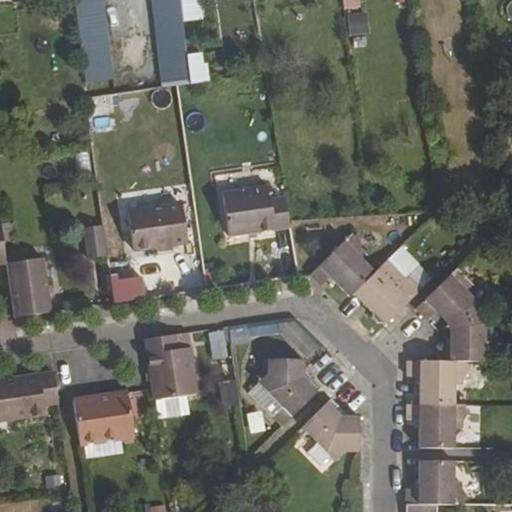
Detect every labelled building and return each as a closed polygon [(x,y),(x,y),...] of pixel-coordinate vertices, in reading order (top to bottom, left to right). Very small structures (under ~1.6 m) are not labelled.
[(96,0),(69,0),(75,45),(102,43),(96,0)] [(146,0),(150,35),(180,33),(179,24),(177,3),(176,0),(146,0)] [(360,0),(341,0),(343,10),(361,8),(360,0)] [(198,1),(177,3),(179,24),(200,22),(198,1)] [(365,13),(346,15),(348,35),(367,33),(365,13)] [(185,57),(190,84),(210,81),(205,54),(185,57)] [(436,112),(426,113),(429,132),(438,131),(436,112)] [(267,187),(221,194),(229,237),(290,228),(285,198),(270,200),(267,187)] [(181,205),(127,213),(132,251),(171,245),(170,240),(185,238),(181,205)] [(86,252),(106,249),(102,219),(82,223),(86,252)] [(352,237),(350,235),(309,275),(320,286),(329,277),(349,297),(352,294),(374,273),(359,258),(364,252),(360,248),(357,235),(352,237)] [(42,258),(5,264),(10,293),(13,318),(50,313),(42,258)] [(381,324),(384,326),(417,293),(414,290),(418,287),(407,276),(404,280),(386,261),(374,273),(352,294),(371,313),(371,318),(377,324),(381,324)] [(472,285),(456,268),(415,309),(426,321),(435,312),(446,322),(447,327),(448,327),(480,313),(477,307),(478,306),(465,292),(472,285)] [(141,277),(111,278),(111,298),(142,297),(141,277)] [(437,346),(436,362),(464,362),(494,363),(494,340),(484,340),(484,320),(482,320),(480,313),(448,327),(449,331),(449,346),(437,346)] [(299,322),(288,332),(314,359),(325,349),(299,322)] [(208,330),(212,356),(227,353),(224,328),(208,330)] [(174,335),(144,340),(153,400),(196,394),(189,348),(187,333),(174,335)] [(319,389),(308,378),(302,371),(302,360),(267,360),(267,374),(258,383),(281,407),(272,416),(281,426),(291,417),(319,389)] [(464,362),(436,362),(407,362),(406,377),(419,377),(419,405),(454,405),(454,385),(461,385),(461,378),(469,367),(464,365),(464,362)] [(233,367),(215,369),(220,410),(239,408),(233,367)] [(53,373),(0,380),(0,420),(44,415),(43,405),(57,403),(53,373)] [(281,407),(258,383),(248,392),(272,416),(281,407)] [(127,393),(72,400),(79,445),(133,437),(127,393)] [(337,414),(341,411),(330,399),(302,428),(335,461),(344,452),(358,452),(358,417),(347,417),(344,421),(337,414)] [(464,409),(464,405),(454,405),(419,405),(406,405),(406,420),(418,421),(418,449),(453,449),(453,428),(461,428),(461,422),(468,411),(464,409)] [(245,427),(259,433),(266,414),(252,408),(245,427)] [(344,421),(347,417),(341,411),(337,414),(344,421)] [(405,489),(405,505),(436,505),(463,505),(463,502),(467,500),(460,489),(460,483),(453,483),(453,461),(418,461),(418,489),(405,489)] [(11,511),(42,511),(40,501),(10,505),(11,511)]
